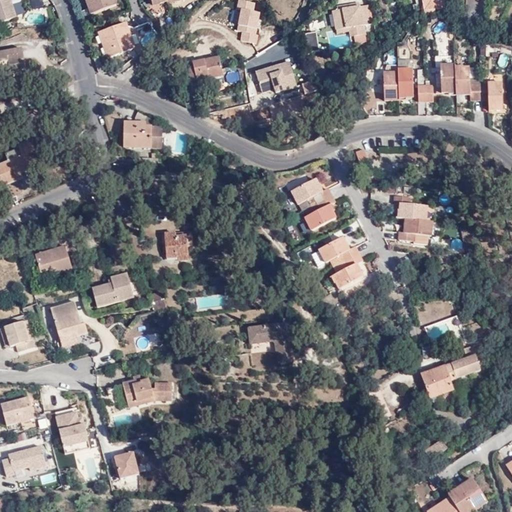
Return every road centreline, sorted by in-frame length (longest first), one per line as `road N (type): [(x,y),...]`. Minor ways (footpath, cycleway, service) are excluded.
road 1 (residential): [(329,144),(273,159),(117,88),(83,86)]
road 2 (unknown): [(110,86),(193,29),(221,30),(261,58),(323,30)]
road 3 (residential): [(83,86),(101,174),(0,224)]
road 4 (residential): [(511,158),(473,132),(443,125),(373,128),(329,144)]
road 5 (residential): [(392,271),(329,144)]
